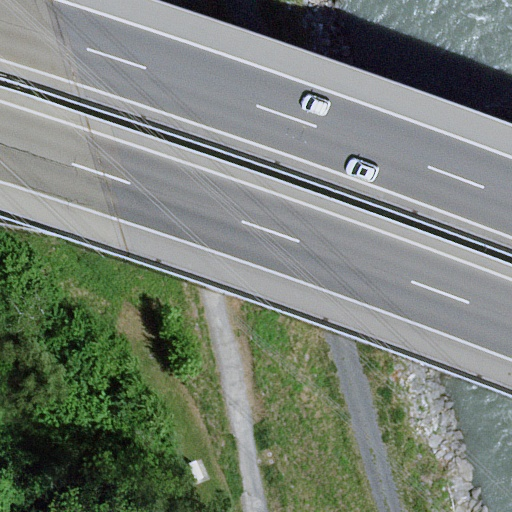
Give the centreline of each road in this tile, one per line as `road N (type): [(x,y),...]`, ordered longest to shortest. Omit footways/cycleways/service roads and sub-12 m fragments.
road 1 (motorway): [(511,195),(0,16)]
road 2 (motorway): [(0,137),(511,311)]
road 3 (track): [(382,511),(236,0)]
road 4 (track): [(124,0),(224,312),(263,511)]
